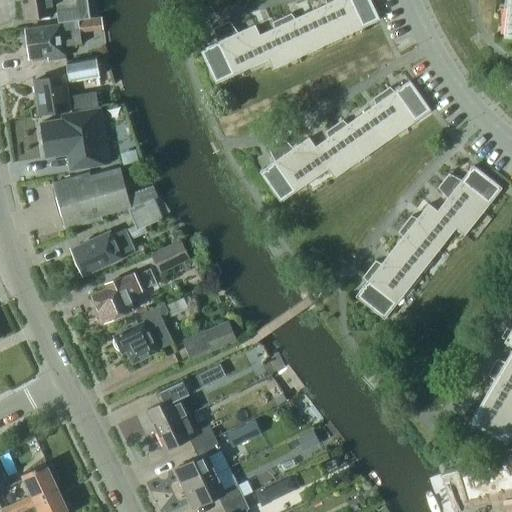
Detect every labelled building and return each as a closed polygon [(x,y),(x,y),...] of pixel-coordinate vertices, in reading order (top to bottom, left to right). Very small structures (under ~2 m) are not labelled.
[(88,0),(22,0),(25,19),(54,14),(54,12),(57,12),(59,22),(91,17),(88,0)] [(311,11),(326,44),(342,36),(340,32),(350,28),(337,0),(326,0),(327,4),(311,11)] [(337,0),(350,28),(361,23),(363,27),(380,19),(370,0),(337,0)] [(310,52),(326,44),(311,11),(296,18),(292,14),(282,18),(298,52),(308,47),(310,52)] [(270,58),(269,58),(273,68),(290,60),(288,57),(298,52),(282,18),(273,23),(275,28),(259,35),(270,58)] [(270,58),(259,35),(255,25),(239,33),(230,21),(223,25),(241,66),(251,61),(254,65),(269,58),(270,58)] [(79,28),(62,31),(61,24),(26,29),(31,58),(48,56),(48,60),(66,57),(64,46),(82,43),(79,28)] [(231,71),(241,66),(223,25),(214,28),(217,43),(201,50),(216,83),(233,75),(231,71)] [(70,82),(100,76),(96,56),(66,62),(70,82)] [(97,91),(68,96),(65,75),(34,80),(39,114),(71,109),(99,105),(97,91)] [(382,93),(404,123),(413,117),(416,121),(431,110),(410,80),(396,90),(390,87),(382,93)] [(362,114),(383,144),(397,133),(394,130),(404,123),(382,93),(374,98),(375,105),(362,114)] [(68,154),(71,170),(111,163),(102,108),(62,115),(63,118),(40,122),(46,157),(68,154)] [(368,154),(383,144),(362,114),(350,123),(343,120),(334,126),(356,157),(366,150),(368,154)] [(330,167),(328,168),(335,177),(350,167),(347,163),(356,157),(334,126),(326,132),(328,138),(315,147),(330,167)] [(330,167),(315,147),(309,138),(294,148),(284,138),(277,143),(303,181),(312,174),(314,178),(328,168),(330,167)] [(293,187),(303,181),(277,143),(269,148),(275,161),(261,172),(281,201),(296,191),(293,187)] [(444,181),(480,208),(487,200),(490,202),(501,188),(473,166),(462,180),(450,173),(444,181)] [(128,207),(153,197),(158,196),(153,185),(129,194),(121,167),(90,176),(90,173),(54,183),(66,229),(103,219),(102,215),(128,207)] [(458,226),(456,228),(465,234),(476,220),(473,217),(480,208),(444,181),(439,187),(448,197),(438,211),(458,226)] [(154,199),(162,216),(171,211),(160,196),(154,199)] [(138,229),(163,217),(154,198),(128,207),(138,229)] [(458,226),(438,211),(429,204),(418,218),(412,215),(406,223),(435,247),(442,238),(446,241),(456,228),(458,226)] [(393,250),(421,272),(432,258),(429,256),(435,247),(406,223),(399,232),(404,236),(393,250)] [(122,254),(135,248),(131,239),(126,229),(126,228),(113,234),(111,230),(71,248),(84,275),(123,257),(122,254)] [(172,231),(176,241),(181,239),(185,237),(182,229),(172,231)] [(151,253),(160,273),(191,258),(181,239),(176,241),(151,253)] [(410,286),(421,272),(393,250),(383,262),(376,260),(370,268),(400,292),(406,283),(410,286)] [(393,301),(400,292),(370,268),(363,277),(367,282),(356,296),(385,318),(396,303),(393,301)] [(92,295),(104,322),(135,308),(130,296),(143,290),(134,271),(122,277),(122,276),(106,284),(107,288),(92,295)] [(145,320),(114,336),(122,353),(127,350),(133,363),(159,351),(158,350),(173,342),(160,314),(168,310),(165,303),(142,314),(145,320)] [(206,331),(214,350),(237,340),(229,322),(206,331)] [(511,340),(510,344),(511,345),(511,362),(511,364),(498,358),(489,374),(500,383),(482,413),(469,409),(464,417),(476,424),(506,442),(511,432),(511,340)] [(196,376),(201,388),(226,375),(220,364),(196,376)] [(157,430),(189,415),(181,398),(194,392),(188,379),(156,394),(161,404),(147,410),(157,430)] [(287,400),(283,393),(275,398),(279,405),(287,400)] [(195,448),(216,438),(210,425),(197,431),(189,415),(157,430),(167,450),(190,439),(195,448)] [(227,434),(233,448),(263,434),(256,420),(227,434)] [(309,448),(321,442),(315,431),(299,439),(303,446),(309,448)] [(185,488),(218,473),(210,456),(222,450),(216,438),(195,448),(199,457),(176,468),(185,488)] [(457,498),(511,483),(511,454),(450,471),(457,498)] [(27,503),(57,488),(46,464),(22,475),(32,496),(25,499),(27,503)] [(223,506),(244,496),(238,483),(226,489),(218,473),(185,488),(195,508),(218,497),(223,506)] [(283,496),(297,489),(291,477),(257,494),(263,506),(283,496)] [(14,504),(17,511),(36,503),(40,511),(68,511),(57,488),(27,503),(25,499),(14,504)] [(247,511),(247,510),(251,509),(244,496),(223,506),(225,511),(247,511)]
